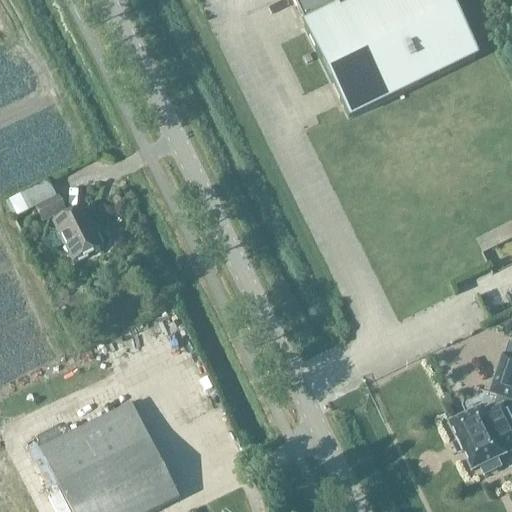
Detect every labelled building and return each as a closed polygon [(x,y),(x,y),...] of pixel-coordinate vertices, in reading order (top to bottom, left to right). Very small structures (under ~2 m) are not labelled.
[(292,0),(306,28),(303,29),(349,120),(475,60),(444,0),(292,0)] [(73,261),(101,248),(81,209),(64,218),(61,213),(64,212),(57,199),(36,210),(42,222),(52,218),(54,223),(73,261)] [(16,224),(29,217),(20,200),(7,207),(16,224)] [(490,270),(511,261),(511,242),(483,254),(490,270)] [(499,299),(504,314),(511,310),(511,300),(510,295),(499,299)] [(448,418),(448,419),(472,470),(479,466),(484,474),(503,466),(499,457),(511,451),(511,413),(510,408),(511,402),(511,339),(510,339),(506,349),(503,349),(489,391),(498,394),(494,404),(486,407),(484,401),(448,418)] [(32,393),(59,388),(57,378),(30,383),(32,393)] [(153,511),(178,500),(148,441),(131,406),(39,450),(69,511),(153,511)]
